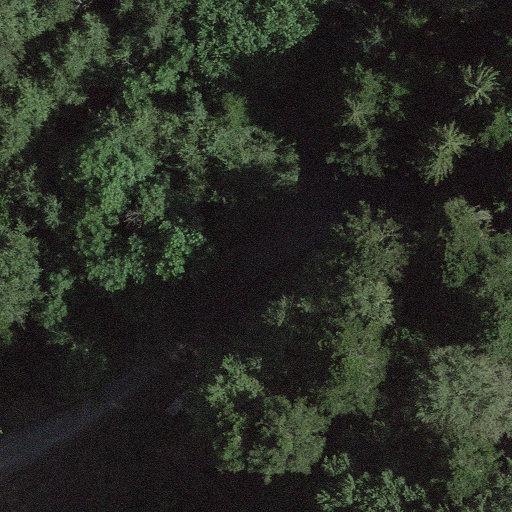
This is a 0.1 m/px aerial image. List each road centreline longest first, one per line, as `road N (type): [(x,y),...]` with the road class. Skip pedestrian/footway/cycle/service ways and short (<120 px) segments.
road 1 (track): [(0,455),(67,423),(255,268),(303,209)]
road 2 (track): [(303,209),(411,204),(454,189),(511,147)]
road 3 (track): [(344,0),(303,125),(303,209)]
